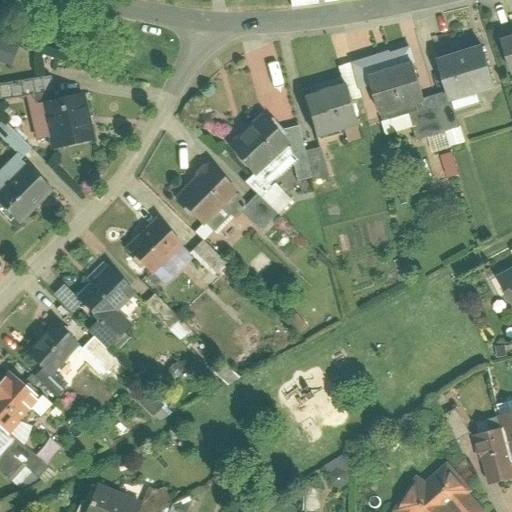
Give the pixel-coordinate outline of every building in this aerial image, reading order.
[(21,46),(0,37),(0,58),(14,64),(21,46)] [(411,43),(357,59),(365,85),(378,81),(375,72),(417,59),(411,43)] [(488,43),(444,56),(456,96),(499,83),(488,43)] [(417,59),(375,72),(378,81),(387,111),(412,103),(429,98),(417,59)] [(53,75),(0,83),(0,84),(4,108),(50,101),(57,99),(53,75)] [(352,83),(309,95),(319,134),(363,121),(352,83)] [(429,98),(412,103),(422,134),(461,121),(451,91),(429,98)] [(57,99),(50,101),(60,148),(97,140),(88,93),(57,99)] [(265,117),(235,144),(258,170),(288,142),(265,117)] [(33,146),(6,120),(0,126),(0,133),(20,153),(23,156),(33,146)] [(301,125),(288,128),(300,177),(313,174),(308,149),(301,125)] [(324,145),(308,149),(313,174),(330,170),(324,145)] [(0,173),(0,195),(31,164),(23,156),(20,153),(0,173)] [(213,163),(180,197),(205,220),(237,186),(213,163)] [(31,164),(0,195),(0,199),(21,220),(54,187),(31,164)] [(281,212),(294,198),(278,184),(265,198),(280,211),(281,212)] [(265,198),(260,193),(244,209),(265,228),(280,211),(265,198)] [(160,217),(129,246),(151,271),(183,241),(160,217)] [(228,262),(206,239),(193,251),(215,275),(228,262)] [(136,288),(111,265),(80,298),(101,318),(104,321),(136,288)] [(511,269),(499,277),(511,300),(511,269)] [(104,321),(101,318),(90,330),(95,336),(108,347),(119,335),(104,321)] [(81,343),(60,325),(34,356),(55,373),(81,343)] [(95,336),(84,347),(108,370),(119,358),(108,347),(95,336)] [(11,371),(0,382),(0,423),(10,432),(41,398),(11,371)] [(482,432),(495,482),(511,477),(511,447),(506,426),(482,432)] [(0,427),(0,452),(12,438),(0,427)] [(46,467),(12,438),(0,452),(0,464),(28,488),(46,467)] [(422,473),(397,511),(487,511),(490,509),(450,462),(429,479),(422,473)] [(134,511),(139,501),(101,486),(90,511),(134,511)]
